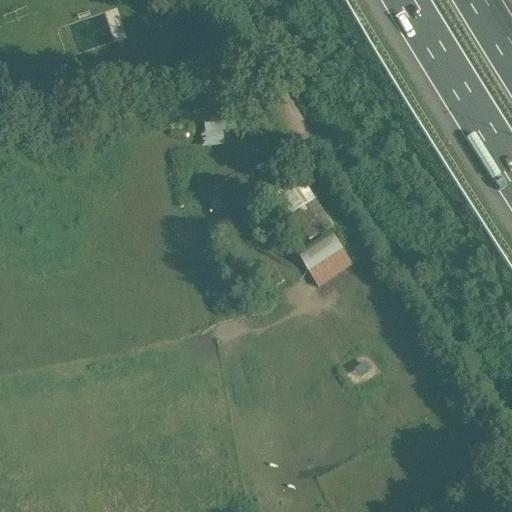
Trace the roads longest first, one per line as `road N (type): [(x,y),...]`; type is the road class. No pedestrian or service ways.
road 1 (track): [(511,432),(306,131)]
road 2 (track): [(243,190),(307,135),(232,0)]
road 3 (motorway): [(394,0),(511,185)]
